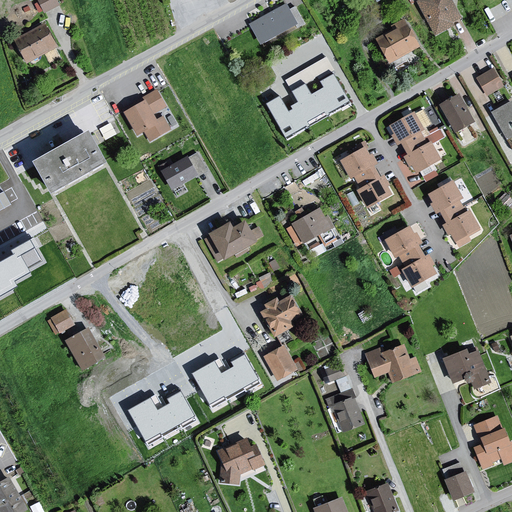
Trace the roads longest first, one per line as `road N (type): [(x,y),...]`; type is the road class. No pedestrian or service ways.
road 1 (unclassified): [(511,35),(0,330)]
road 2 (unclassified): [(0,136),(242,0)]
